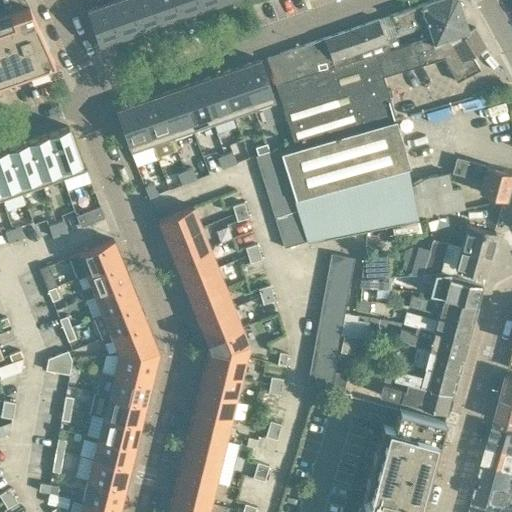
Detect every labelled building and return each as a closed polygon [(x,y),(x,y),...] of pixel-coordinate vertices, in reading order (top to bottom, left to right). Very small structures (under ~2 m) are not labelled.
[(112,0),(107,2),(120,37),(140,29),(129,0),(112,0)] [(129,0),(140,29),(160,22),(152,0),(129,0)] [(181,15),(175,0),(152,0),(160,22),(181,15)] [(175,0),(181,15),(201,8),(198,0),(175,0)] [(431,0),(391,14),(397,30),(422,22),(423,27),(430,25),(429,22),(461,12),(457,0),(431,0)] [(107,2),(86,10),(98,44),(120,37),(107,2)] [(0,78),(53,60),(29,7),(0,17),(0,78)] [(425,36),(409,42),(416,51),(447,37),(450,42),(468,31),(461,12),(429,22),(430,25),(432,31),(424,34),(425,36)] [(391,14),(378,18),(385,40),(395,37),(399,35),(422,27),(423,27),(422,22),(397,30),(391,14)] [(378,18),(266,57),(276,83),(275,83),(275,84),(388,48),(385,40),(378,18)] [(447,37),(416,51),(420,64),(432,61),(444,57),(449,66),(456,81),(479,68),(471,55),(471,54),(486,45),(475,27),(468,31),(450,42),(447,37)] [(395,37),(385,40),(388,48),(398,45),(395,37)] [(388,48),(275,84),(292,138),(295,147),(396,119),(383,75),(420,64),(416,51),(409,42),(398,45),(388,48)] [(255,109),(275,102),(260,59),(239,66),(255,109)] [(255,109),(239,66),(219,73),(234,117),(255,109)] [(198,80),(213,124),(234,117),(219,73),(198,80)] [(213,124),(198,80),(177,88),(193,131),(213,124)] [(193,131),(177,88),(156,95),(172,138),(193,131)] [(136,102),(151,145),(172,138),(156,95),(136,102)] [(136,102),(115,109),(131,153),(151,145),(136,102)] [(295,147),(280,152),(307,240),(307,241),(323,238),(366,230),(402,222),(395,189),(390,172),(405,167),(407,167),(410,166),(396,119),(295,147)] [(68,126),(48,133),(63,178),(84,171),(68,126)] [(48,133),(27,140),(43,185),(63,178),(48,133)] [(292,138),(276,143),(278,148),(279,152),(280,152),(295,147),(292,138)] [(27,140),(7,147),(22,192),(43,185),(27,140)] [(266,143),(255,146),(257,154),(269,150),(266,143)] [(7,147),(0,149),(0,194),(2,199),(22,192),(7,147)] [(258,166),(281,159),(279,152),(278,148),(269,150),(257,154),(255,155),(258,166)] [(232,151),(224,154),(229,165),(236,162),(232,151)] [(221,168),(229,165),(224,154),(217,157),(221,168)] [(479,191),(505,198),(511,172),(456,157),(452,172),(482,180),(479,191)] [(258,166),(262,178),(285,171),(281,159),(258,166)] [(192,167),(184,170),(189,181),(196,178),(192,167)] [(181,184),(189,181),(184,170),(177,173),(181,184)] [(266,189),(289,182),(285,171),(262,178),(266,189)] [(411,186),(395,189),(402,222),(465,210),(463,201),(460,186),(451,189),(448,172),(425,177),(411,186)] [(266,189),(269,201),(292,194),(289,182),(266,189)] [(144,186),(149,197),(150,197),(156,194),(152,183),(144,186)] [(273,212),(296,205),(292,194),(269,201),(273,212)] [(234,213),(246,209),(243,201),(232,205),(234,213)] [(100,205),(75,215),(80,226),(91,222),(104,216),(100,205)] [(158,219),(157,219),(166,241),(201,226),(193,205),(158,219)] [(273,212),(276,224),(299,217),(296,205),(273,212)] [(234,213),(237,220),(248,217),(246,209),(234,213)] [(276,224),(280,235),(303,228),(299,217),(276,224)] [(63,220),(55,222),(59,233),(67,231),(63,220)] [(55,222),(48,225),(52,236),(59,233),(55,222)] [(457,247),(429,239),(420,272),(432,271),(449,270),(455,270),(456,265),(484,272),(490,251),(492,252),(495,239),(494,238),(495,232),(464,223),(457,247)] [(20,225),(12,228),(16,239),(23,237),(20,225)] [(201,226),(166,241),(174,262),(210,247),(201,226)] [(12,228),(4,231),(8,242),(16,239),(12,228)] [(306,240),(303,228),(280,235),(283,247),(306,240)] [(77,277),(86,274),(122,259),(113,238),(68,256),(77,277)] [(245,247),(247,254),(259,251),(256,243),(245,247)] [(210,247),(174,262),(182,281),(217,266),(210,247)] [(259,251),(247,254),(250,262),(261,258),(259,251)] [(328,264),(352,269),(354,257),(330,252),(328,264)] [(388,254),(363,256),(360,276),(389,274),(388,254)] [(86,274),(94,294),(130,280),(122,259),(86,274)] [(328,264),(326,276),(350,280),(352,269),(328,264)] [(47,289),(55,286),(47,265),(39,268),(47,289)] [(217,266),(182,281),(189,300),(225,285),(217,266)] [(434,271),(428,292),(430,292),(431,293),(431,292),(443,294),(476,302),(478,294),(481,284),(448,276),(449,270),(434,271)] [(360,276),(360,285),(386,288),(390,288),(391,274),(389,274),(360,276)] [(350,280),(326,276),(324,288),(347,292),(350,280)] [(138,299),(130,280),(94,294),(102,313),(138,299)] [(258,288),(260,296),(272,292),(269,284),(258,288)] [(225,285),(189,300),(197,318),(232,304),(225,285)] [(59,297),(55,286),(47,289),(52,300),(59,297)] [(322,300),(345,304),(347,292),(324,288),(322,300)] [(272,292),(260,296),(263,303),(274,300),(272,292)] [(410,294),(407,303),(437,311),(437,312),(471,321),(471,319),(474,309),(476,302),(443,294),(431,292),(431,293),(430,292),(428,299),(410,294)] [(102,313),(91,318),(100,340),(111,336),(147,322),(138,299),(102,313)] [(345,304),(322,300),(320,312),(343,316),(344,312),(345,304)] [(232,304),(197,318),(205,337),(240,323),(232,304)] [(404,311),(402,321),(414,325),(466,338),(471,321),(437,312),(435,319),(404,311)] [(343,316),(320,312),(317,323),(341,328),(343,316)] [(59,318),(63,329),(71,326),(66,315),(59,318)] [(0,327),(9,324),(6,316),(0,318),(0,327)] [(147,322),(111,336),(118,353),(158,351),(147,322)] [(205,337),(208,347),(246,356),(248,344),(240,323),(205,337)] [(315,335),(339,339),(341,328),(317,323),(315,335)] [(401,327),(397,339),(416,343),(462,356),(463,351),(466,339),(466,338),(414,325),(413,330),(401,327)] [(75,337),(71,326),(63,329),(68,340),(75,337)] [(339,339),(315,335),(313,347),(337,351),(339,339)] [(342,336),(339,350),(343,351),(352,352),(355,339),(342,336)] [(423,365),(457,374),(462,356),(416,343),(411,362),(423,365)] [(208,347),(203,369),(240,378),(246,356),(208,347)] [(311,359),(335,363),(337,351),(313,347),(311,359)] [(11,361),(23,357),(20,350),(9,354),(11,361)] [(58,363),(70,365),(72,360),(68,351),(67,350),(55,355),(58,363)] [(151,379),(158,351),(118,353),(114,370),(151,379)] [(279,351),(277,363),(285,365),(287,353),(279,351)] [(343,351),(340,368),(349,370),(352,352),(343,351)] [(57,371),(58,363),(55,355),(47,358),(45,369),(57,371)] [(23,357),(11,361),(10,369),(20,371),(23,357)] [(335,363),(311,359),(309,371),(332,375),(335,363)] [(58,363),(57,371),(69,373),(70,365),(58,363)] [(386,364),(384,374),(452,392),(457,374),(423,365),(421,373),(386,364)] [(103,367),(97,393),(108,396),(145,405),(151,379),(114,370),(103,367)] [(198,390),(235,399),(240,378),(203,369),(198,390)] [(332,375),(309,371),(307,382),(318,384),(330,387),(332,375)] [(511,373),(507,372),(501,395),(511,398),(511,373)] [(334,374),(331,388),(331,389),(343,392),(347,377),(334,374)] [(384,374),(379,394),(447,412),(452,393),(452,392),(384,374)] [(271,376),(269,384),(281,386),(282,378),(271,376)] [(280,394),(281,386),(269,384),(268,392),(280,394)] [(198,390),(193,410),(230,420),(235,399),(198,390)] [(63,407),(71,408),(73,396),(65,395),(63,407)] [(495,419),(494,419),(511,424),(511,398),(501,395),(500,397),(500,399),(499,404),(495,419)] [(140,425),(145,405),(108,396),(103,415),(140,425)] [(2,408),(13,410),(15,402),(3,400),(2,408)] [(63,407),(61,419),(69,420),(71,408),(63,407)] [(13,410),(2,408),(0,416),(12,418),(13,410)] [(398,408),(397,412),(393,427),(381,424),(364,490),(369,491),(366,502),(361,500),(356,511),(414,511),(416,504),(422,505),(444,421),(398,408)] [(188,431),(225,440),(230,420),(193,410),(188,431)] [(103,415),(97,438),(134,447),(140,425),(103,415)] [(270,420),(267,428),(279,431),(281,423),(270,420)] [(492,429),(488,443),(511,450),(511,429),(493,424),(492,429)] [(279,431),(267,428),(265,435),(276,439),(279,431)] [(188,431),(183,451),(220,460),(225,440),(188,431)] [(55,449),(63,451),(65,439),(57,438),(55,449)] [(130,467),(134,447),(97,438),(92,458),(130,467)] [(487,444),(483,461),(511,469),(511,450),(488,443),(487,444)] [(55,449),(51,471),(59,473),(63,451),(55,449)] [(177,473),(215,482),(220,460),(183,451),(177,473)] [(92,458),(87,480),(124,489),(130,467),(92,458)] [(257,461),(255,469),(266,472),(269,465),(257,461)] [(500,511),(504,501),(509,503),(511,493),(511,469),(483,461),(467,511),(500,511)] [(264,480),(266,472),(255,469),(252,477),(264,480)] [(177,473),(172,494),(209,503),(215,482),(177,473)] [(82,500),(119,510),(124,489),(87,480),(82,500)] [(40,482),(38,490),(50,492),(57,493),(58,485),(49,484),(40,482)] [(0,492),(0,496),(3,501),(13,494),(9,487),(0,492)] [(17,501),(13,494),(3,501),(7,507),(17,501)] [(167,511),(207,511),(209,503),(172,494),(167,511)] [(78,511),(118,511),(119,510),(82,500),(78,511)] [(244,503),(242,510),(247,511),(254,511),(256,506),(244,503)]
